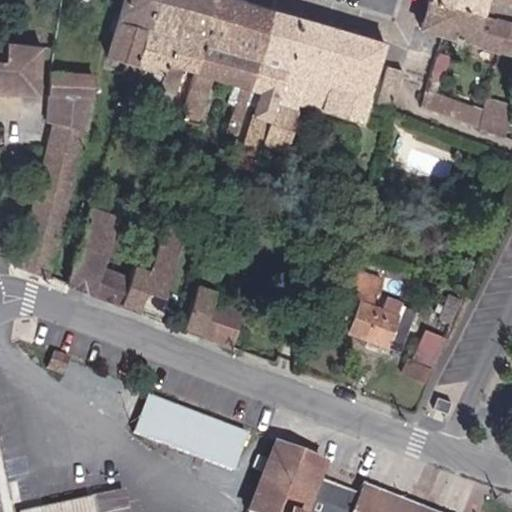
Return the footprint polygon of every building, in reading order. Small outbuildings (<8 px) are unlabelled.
[(141,62),(150,34),(160,0),(129,0),(110,65),(137,75),(141,62)] [(168,70),(173,56),(190,0),(188,0),(160,0),(150,34),(141,62),(168,70)] [(173,56),(200,64),(218,8),(190,0),(173,56)] [(220,0),(218,8),(272,23),(279,1),(273,0),(220,0)] [(432,0),(428,16),(450,24),(456,0),(432,0)] [(456,0),(450,24),(510,40),(511,32),(511,8),(478,0),(456,0)] [(511,0),(478,0),(511,8),(511,0)] [(272,23),(301,30),(307,9),(279,1),(272,23)] [(255,80),(272,23),(218,8),(200,64),(191,90),(178,130),(185,133),(191,115),(200,117),(216,69),(247,78),(225,148),(233,151),(255,80)] [(313,34),(348,43),(355,21),(307,9),(301,30),(313,34)] [(348,43),(386,53),(393,31),(355,21),(348,43)] [(264,148),(301,30),(272,23),(255,80),(268,84),(263,99),(260,98),(245,149),(253,152),(255,145),(264,148)] [(305,94),(329,102),(348,43),(313,34),(301,30),(278,105),(264,148),(253,181),(263,184),(278,140),(289,144),(305,94)] [(0,89),(40,92),(46,42),(0,36),(0,89)] [(329,102),(366,112),(386,53),(348,43),(329,102)] [(381,99),(395,103),(408,64),(394,59),(381,99)] [(21,265),(49,275),(99,96),(95,95),(97,72),(54,69),(47,120),(59,120),(21,265)] [(461,91),(435,84),(431,97),(456,105),(461,91)] [(511,90),(496,85),(493,98),(511,103),(511,90)] [(492,101),(461,91),(456,105),(488,115),(492,101)] [(492,101),(488,115),(511,122),(511,103),(493,98),(492,101)] [(105,269),(108,260),(121,217),(94,208),(71,283),(97,293),(105,269)] [(148,290),(168,297),(189,232),(169,226),(155,267),(136,260),(133,270),(123,302),(143,310),(148,290)] [(364,279),(391,289),(398,269),(370,259),(364,279)] [(97,293),(123,302),(133,270),(108,260),(105,269),(97,293)] [(189,326),(205,332),(216,299),(220,288),(203,282),(189,326)] [(342,287),(332,326),(346,330),(356,290),(342,287)] [(420,320),(425,304),(411,299),(412,297),(396,291),(392,299),(373,291),(369,302),(420,320)] [(451,337),(466,298),(454,293),(439,333),(451,337)] [(235,343),(246,309),(216,299),(205,332),(235,343)] [(361,325),(412,343),(420,320),(369,302),(361,325)] [(26,367),(44,372),(49,356),(31,351),(26,367)] [(430,381),(437,367),(413,356),(407,371),(430,381)] [(135,432),(239,466),(251,426),(148,393),(135,432)] [(314,511),(326,480),(332,459),(271,438),(248,503),(278,511),(314,511)] [(442,511),(444,504),(360,476),(356,491),(326,480),(314,511),(442,511)] [(95,511),(127,511),(121,481),(90,488),(95,511)] [(19,511),(95,511),(90,488),(18,504),(19,511)]
